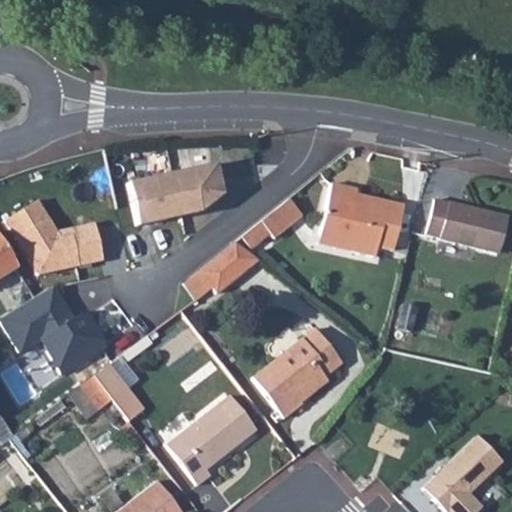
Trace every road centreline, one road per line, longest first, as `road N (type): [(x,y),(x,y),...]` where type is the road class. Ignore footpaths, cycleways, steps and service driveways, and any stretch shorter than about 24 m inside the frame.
road 1 (residential): [(317,109),(308,153),(141,294)]
road 2 (tertiary): [(103,106),(317,109)]
road 3 (tertiary): [(317,109),(511,152)]
